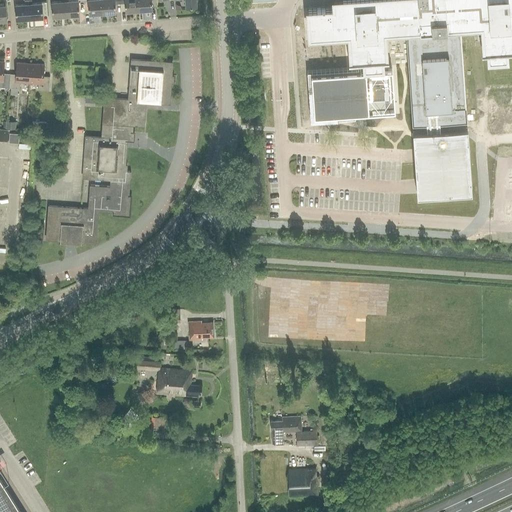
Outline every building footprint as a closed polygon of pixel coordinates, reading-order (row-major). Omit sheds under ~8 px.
[(30,19),(28,0),(24,0),(25,4),(15,4),(17,20),(30,19)] [(32,0),(28,0),(30,19),(43,18),(42,2),(33,3),(32,0)] [(66,16),(65,0),(61,0),(61,1),(52,2),(53,17),(66,16)] [(68,0),(65,0),(66,16),(80,15),(78,0),(72,0),(69,0),(68,0)] [(103,13),(101,0),(88,0),(89,14),(103,13)] [(101,0),(103,13),(116,12),(115,0),(101,0)] [(138,0),(125,0),(126,12),(139,11),(138,0)] [(152,10),(151,0),(138,0),(139,11),(152,10)] [(511,0),(333,0),(333,4),(334,7),(307,9),(307,10),(308,14),(308,19),(309,36),(349,34),(351,60),(364,59),(364,68),(383,67),(382,58),(387,58),(386,40),(385,31),(406,30),(413,124),(467,120),(460,26),(482,25),(482,33),(483,51),(488,51),(488,59),(507,58),(506,49),(511,49),(511,0)] [(327,41),(323,46),(338,59),(343,54),(327,41)] [(132,59),(129,99),(145,101),(145,103),(146,101),(163,103),(164,99),(170,99),(172,67),(164,66),(164,62),(132,59)] [(0,87),(9,88),(10,73),(4,73),(4,61),(0,60),(0,87)] [(30,83),(31,63),(17,62),(16,74),(10,73),(9,88),(11,88),(11,94),(18,94),(18,89),(20,89),(21,83),(30,83)] [(44,76),(44,64),(31,63),(30,83),(39,84),(38,90),(49,90),(50,76),(44,76)] [(302,90),(301,70),(291,70),(291,90),(302,90)] [(144,125),(145,103),(145,101),(129,99),(105,98),(103,122),(133,125),(144,125)] [(354,133),(354,120),(304,119),(305,105),(298,104),(298,120),(306,121),(306,132),(354,133)] [(127,140),(132,140),(133,125),(103,122),(102,138),(86,136),(83,177),(111,179),(111,186),(91,185),(89,209),(98,209),(98,210),(113,212),(113,214),(130,215),(131,196),(128,196),(130,178),(131,178),(131,172),(125,171),(127,140)] [(19,142),(19,133),(10,132),(9,142),(19,142)] [(71,240),(73,208),(49,206),(47,239),(71,240)] [(96,242),(98,210),(98,209),(89,209),(73,208),(71,240),(96,242)] [(180,309),(167,309),(168,323),(181,322),(180,309)] [(214,337),(213,322),(202,323),(201,321),(188,321),(189,340),(202,339),(202,337),(214,337)] [(202,394),(202,385),(191,384),(192,370),(159,367),(160,358),(135,356),(134,368),(159,370),(157,393),(198,396),(199,394),(202,394)] [(152,416),(151,429),(161,430),(162,417),(152,416)] [(282,421),(271,421),(272,430),(273,442),(284,442),(283,432),(296,431),(297,445),(317,445),(317,431),(301,431),(301,416),(282,417),(282,421)] [(289,496),(318,495),(317,476),(316,476),(316,468),(289,469),(289,496)] [(0,511),(21,511),(0,477),(0,511)]
